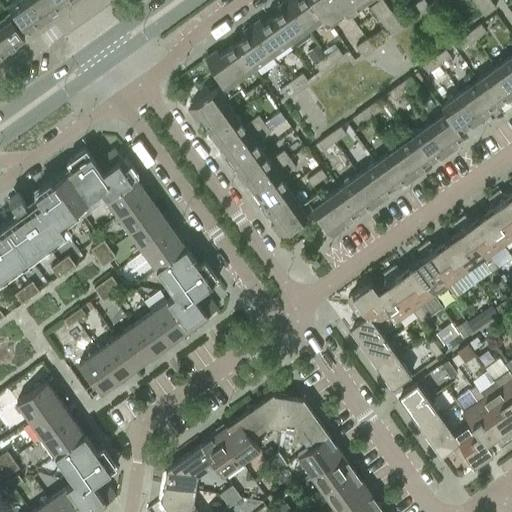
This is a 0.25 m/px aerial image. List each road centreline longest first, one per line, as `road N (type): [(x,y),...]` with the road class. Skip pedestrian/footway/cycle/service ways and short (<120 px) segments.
road 1 (residential): [(120,100),(281,321)]
road 2 (residential): [(300,306),(143,84)]
road 3 (residential): [(300,306),(511,153)]
road 4 (residential): [(281,321),(148,420),(130,511)]
road 5 (residential): [(309,339),(435,511)]
road 6 (residential): [(0,185),(120,100)]
road 7 (residential): [(143,84),(240,0)]
